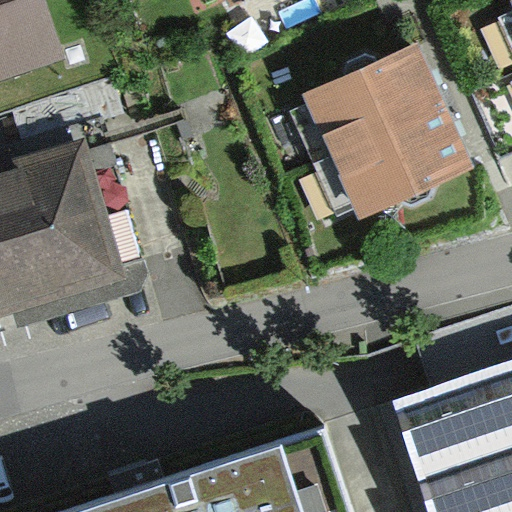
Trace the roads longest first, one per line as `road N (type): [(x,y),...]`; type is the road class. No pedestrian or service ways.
road 1 (residential): [(0,392),(511,257)]
road 2 (unknown): [(318,311),(390,511)]
